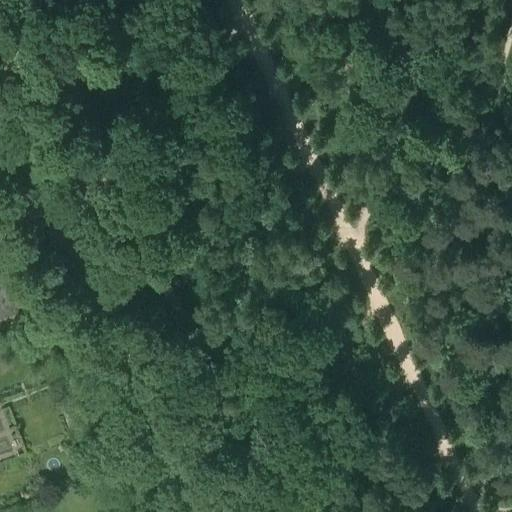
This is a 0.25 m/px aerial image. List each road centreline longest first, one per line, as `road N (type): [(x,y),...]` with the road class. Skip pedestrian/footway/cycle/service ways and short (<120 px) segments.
road 1 (track): [(464,492),(234,0)]
road 2 (track): [(79,265),(120,216),(183,326),(249,383),(415,474),(464,492)]
road 3 (track): [(511,51),(484,112),(445,153),(343,229)]
road 4 (track): [(0,169),(79,265)]
